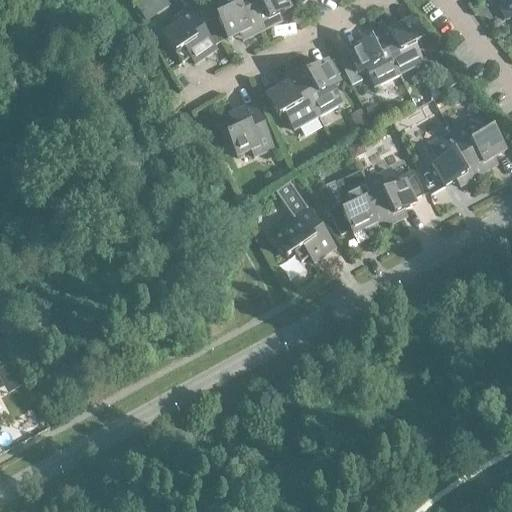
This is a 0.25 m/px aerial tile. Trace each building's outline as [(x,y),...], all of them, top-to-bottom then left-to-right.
[(165,0),(150,0),(137,9),(146,23),(170,7),(165,0)] [(263,35),(245,0),(216,0),(215,1),(223,17),(217,20),(227,42),(238,36),(243,45),(263,35)] [(245,0),(263,35),(283,25),(278,17),(289,11),(283,0),(245,0)] [(511,0),(498,0),(502,6),(499,8),(506,20),(511,17),(511,0)] [(188,11),(171,22),(175,28),(162,37),(181,66),(190,60),(194,66),(216,52),(188,11)] [(394,20),(375,30),(398,77),(422,64),(414,48),(421,45),(410,23),(399,29),(394,20)] [(398,77),(375,30),(355,40),(359,49),(348,54),(350,59),(340,64),(352,87),(368,79),(373,89),(398,77)] [(311,62),(292,73),(317,118),(341,105),(332,89),(338,86),(326,64),(316,71),(311,62)] [(450,70),(434,81),(443,94),(459,84),(450,70)] [(317,118),(292,73),(272,84),(277,92),(266,99),(278,120),(284,116),(293,132),(317,118)] [(464,90),(455,96),(459,103),(462,103),(469,99),(464,90)] [(252,105),(239,111),(229,116),(232,123),(222,127),(236,159),(251,153),(254,159),(273,151),(252,105)] [(362,111),(352,116),(364,136),(373,131),(362,111)] [(476,121),(452,135),(479,180),(498,168),(493,160),(504,154),(491,133),(485,137),(476,121)] [(479,180),(452,135),(429,149),(438,165),(432,169),(445,189),(455,183),(460,191),(479,180)] [(358,145),(348,151),(354,161),(362,156),(363,152),(358,145)] [(384,161),(360,173),(388,231),(408,221),(404,212),(415,207),(413,203),(423,197),(412,173),(394,182),(384,161)] [(388,231),(360,173),(335,185),(345,206),(328,214),(340,238),(350,233),(352,237),(364,232),(368,240),(388,231)] [(292,219),(289,222),(269,236),(286,260),(293,255),(300,265),(309,259),(313,265),(334,250),(289,185),(275,195),(292,219)] [(3,347),(0,348),(0,366),(1,368),(12,362),(3,347)]
